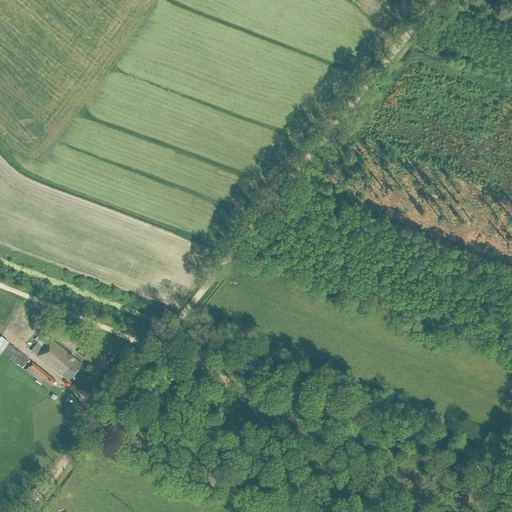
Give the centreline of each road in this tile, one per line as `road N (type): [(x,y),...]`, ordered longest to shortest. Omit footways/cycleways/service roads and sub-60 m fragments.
road 1 (track): [(155,346),(435,0)]
road 2 (track): [(0,284),(151,351)]
road 3 (track): [(99,417),(22,511)]
